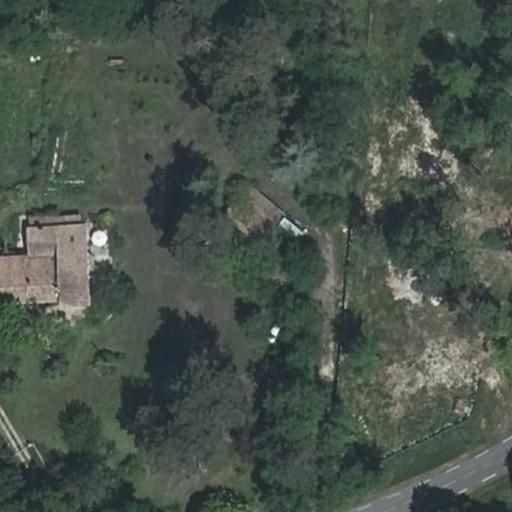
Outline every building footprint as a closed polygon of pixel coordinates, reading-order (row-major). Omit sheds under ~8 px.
[(264,246),(287,211),(248,186),(225,221),(264,246)] [(74,261),(111,274),(110,248),(46,252),(74,261)] [(74,261),(46,252),(45,286),(3,285),(3,340),(74,337),(74,261)] [(113,334),(111,274),(74,261),(74,337),(113,334)] [(264,395),(284,396),(285,379),(264,379),(264,395)]
